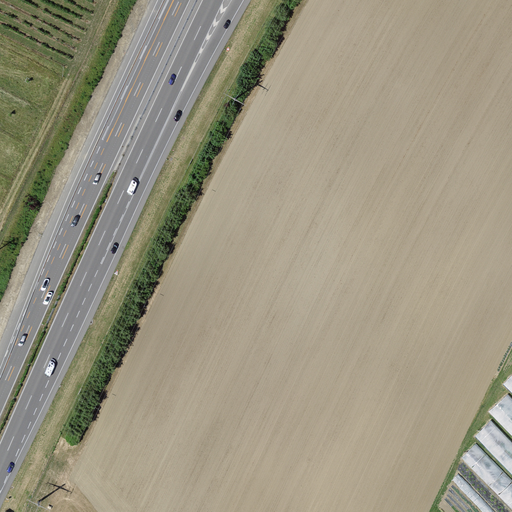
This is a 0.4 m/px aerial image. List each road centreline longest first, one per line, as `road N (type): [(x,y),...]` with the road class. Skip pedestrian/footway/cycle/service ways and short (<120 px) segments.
road 1 (motorway): [(168,23),(0,392)]
road 2 (motorway): [(0,469),(123,190)]
road 3 (motorway): [(123,190),(238,0)]
road 4 (motorway): [(123,190),(213,0)]
